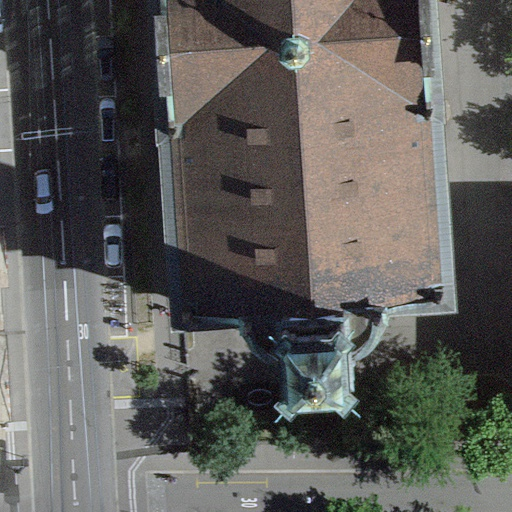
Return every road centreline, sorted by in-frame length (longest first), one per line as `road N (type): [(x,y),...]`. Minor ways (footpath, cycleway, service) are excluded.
road 1 (tertiary): [(75,501),(47,0)]
road 2 (residential): [(511,496),(75,501)]
